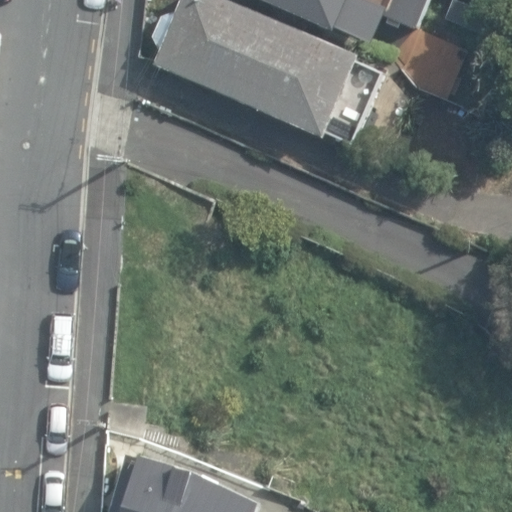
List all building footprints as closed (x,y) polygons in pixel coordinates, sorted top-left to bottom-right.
[(358,45),(260,0),(178,0),(160,26),(154,65),(346,147),(374,78),(356,68),(358,45)] [(354,0),(260,0),(358,45),(354,0)] [(134,418),(337,444),(344,393),(293,386),(310,254),(315,216),(259,209),(255,246),(195,239),(203,181),(119,170),(112,228),(158,234),(134,418)] [(433,484),(439,467),(348,433),(321,505),(340,511),(453,511),(460,494),(433,484)] [(209,468),(152,451),(151,454),(135,450),(116,511),(272,511),(276,499),(209,468)]
